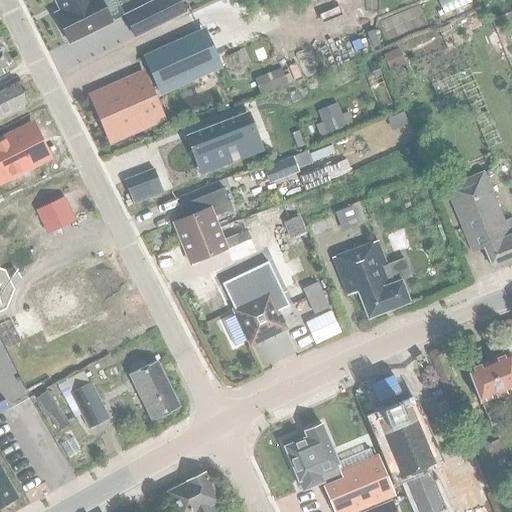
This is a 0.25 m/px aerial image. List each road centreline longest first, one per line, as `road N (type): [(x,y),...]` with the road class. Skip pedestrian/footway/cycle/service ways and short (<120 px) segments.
road 1 (unclassified): [(219,424),(4,0)]
road 2 (tertiary): [(219,424),(511,293)]
road 3 (tertiary): [(63,511),(219,424)]
